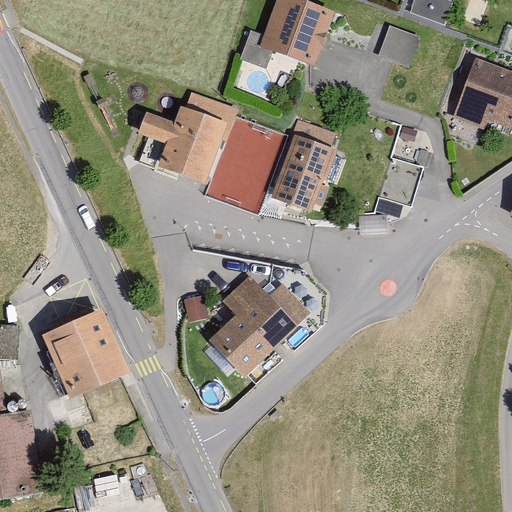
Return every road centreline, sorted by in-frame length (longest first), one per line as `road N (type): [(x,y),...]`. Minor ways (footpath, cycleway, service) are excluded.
road 1 (tertiary): [(0,45),(186,455)]
road 2 (residential): [(186,455),(231,425),(466,216)]
